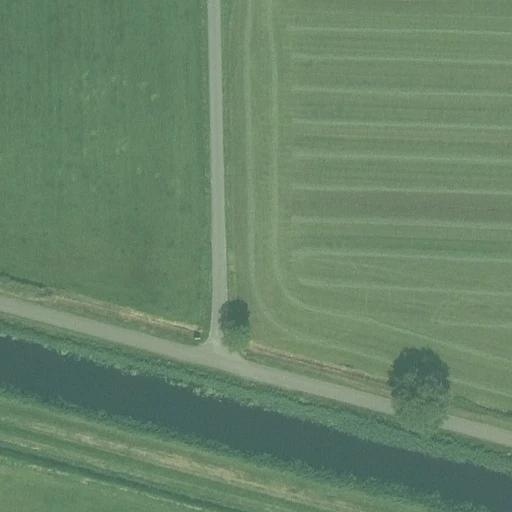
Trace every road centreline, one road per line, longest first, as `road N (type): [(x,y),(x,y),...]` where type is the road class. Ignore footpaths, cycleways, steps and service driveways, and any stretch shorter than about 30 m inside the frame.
road 1 (unclassified): [(511,440),(0,305)]
road 2 (track): [(361,511),(0,415)]
